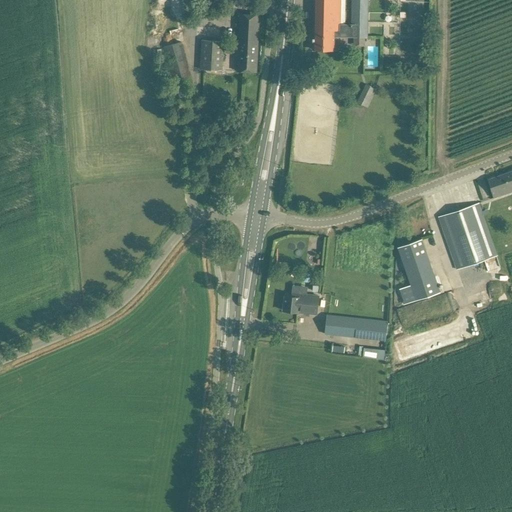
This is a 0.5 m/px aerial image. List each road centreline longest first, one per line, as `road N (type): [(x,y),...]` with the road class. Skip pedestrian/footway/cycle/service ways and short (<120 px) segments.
road 1 (unclassified): [(0,361),(102,318),(203,217),(250,213)]
road 2 (unclassified): [(264,214),(327,223),(511,156)]
road 3 (unknown): [(187,228),(198,29),(236,10),(239,0)]
road 4 (secondary): [(213,511),(240,344)]
road 5 (secondary): [(240,344),(264,214)]
road 6 (secondary): [(250,213),(240,344)]
